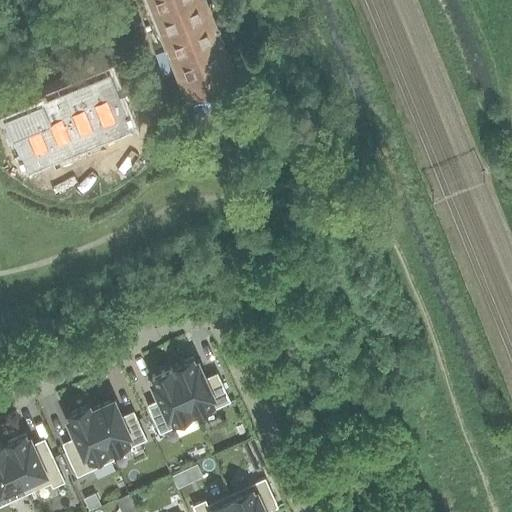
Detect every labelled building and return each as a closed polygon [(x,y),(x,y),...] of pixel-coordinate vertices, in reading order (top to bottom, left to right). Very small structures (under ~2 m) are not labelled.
[(205,0),(146,0),(187,99),(237,78),(205,0)] [(110,61),(4,104),(22,148),(20,149),(20,150),(21,153),(24,152),(27,161),(49,152),(53,162),(55,167),(109,145),(107,140),(103,130),(133,118),(129,110),(129,109),(133,108),(131,103),(128,105),(110,61)] [(172,367),(195,417),(230,401),(220,377),(208,383),(198,360),(195,362),(193,357),(172,366),(173,367),(172,367)] [(195,417),(172,367),(152,376),(154,380),(151,382),(161,404),(149,409),(160,433),(195,417)] [(114,398),(91,409),(90,409),(113,459),(149,443),(136,415),(124,421),(114,398)] [(113,459),(90,409),(91,409),(89,404),(68,414),(70,419),(67,420),(77,442),(64,448),(77,476),(113,459)] [(25,434),(5,443),(27,493),(51,482),(53,487),(65,481),(52,453),(40,459),(30,437),(27,438),(25,434)] [(254,438),(242,443),(247,454),(259,449),(254,438)] [(0,505),(27,493),(5,443),(4,443),(0,444),(0,505)] [(179,473),(172,476),(178,487),(184,484),(179,473)] [(230,493),(238,511),(266,511),(264,506),(276,501),(265,477),(230,493)] [(95,493),(84,498),(89,509),(101,504),(95,493)] [(238,511),(230,493),(207,503),(205,499),(192,505),(195,511),(238,511)] [(128,494),(116,499),(119,506),(131,500),(128,494)]
